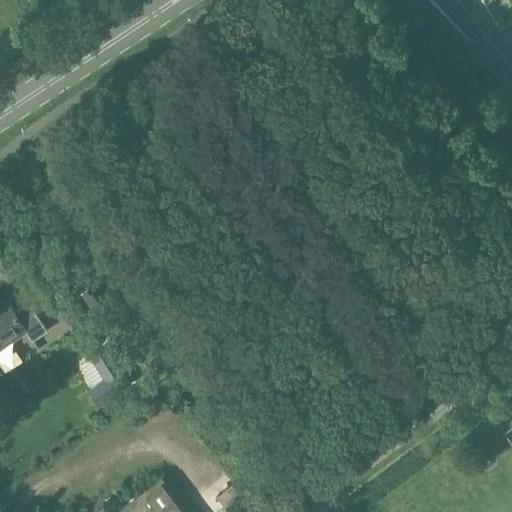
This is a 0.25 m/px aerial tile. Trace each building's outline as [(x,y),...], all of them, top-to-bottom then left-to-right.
[(87,289),(76,297),(60,308),(87,349),(104,338),(94,323),(105,315),(87,289)] [(0,347),(26,330),(34,340),(48,331),(29,302),(14,311),(9,302),(0,308),(0,347)] [(110,351),(95,361),(103,373),(110,385),(95,394),(104,408),(119,398),(134,388),(122,370),(110,351)] [(90,511),(188,511),(162,477),(116,511),(110,511),(103,503),(90,511)] [(225,490),(240,508),(248,501),(233,483),(225,490)]
